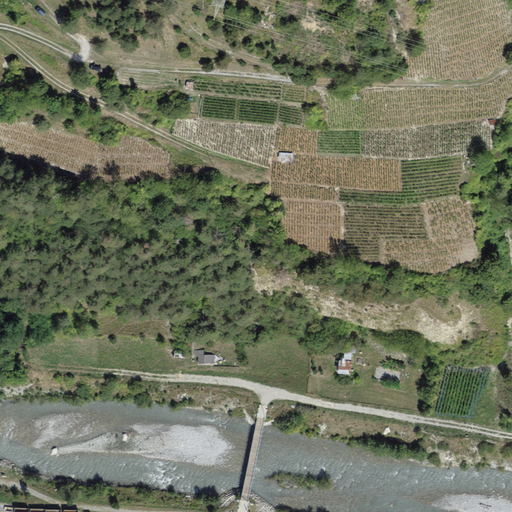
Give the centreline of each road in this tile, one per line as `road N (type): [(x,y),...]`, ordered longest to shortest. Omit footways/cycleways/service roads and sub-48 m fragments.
road 1 (track): [(244,499),(266,390),(511,435)]
road 2 (track): [(266,390),(22,363)]
road 3 (track): [(0,35),(74,91),(209,156)]
road 4 (track): [(511,64),(478,81),(359,85),(296,76)]
road 5 (track): [(296,76),(84,59)]
